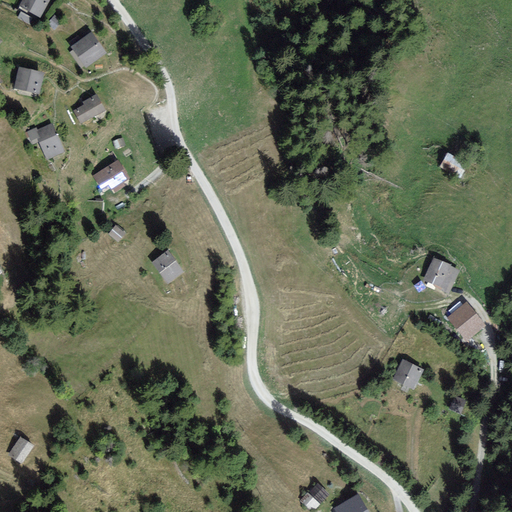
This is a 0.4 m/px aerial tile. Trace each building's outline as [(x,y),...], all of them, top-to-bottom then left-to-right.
[(49,0),(23,0),(19,7),(40,18),(49,0)] [(61,23),(54,17),(47,25),(55,31),(61,23)] [(107,54),(91,33),(70,48),(86,69),(107,54)] [(44,73),(18,68),(13,90),(39,96),(44,73)] [(84,106),(73,111),(80,124),(106,111),(97,94),(82,102),(84,106)] [(65,151),(52,124),(27,135),(32,146),(39,143),(47,160),(65,151)] [(468,164),(446,153),(437,170),(459,182),(468,164)] [(118,160),(92,176),(101,191),(110,186),(113,192),(131,181),(118,160)] [(125,233),(115,226),(108,235),(117,242),(125,233)] [(169,250),(152,262),(168,284),(185,272),(169,250)] [(460,270),(433,258),(423,280),(450,292),(460,270)] [(467,302),(446,319),(465,343),(486,326),(467,302)] [(423,371),(401,361),(392,383),(414,392),(423,371)] [(466,403),(453,398),(447,412),(460,417),(466,403)] [(32,447),(18,438),(6,455),(20,464),(32,447)] [(320,486),(300,503),(308,511),(314,511),(331,498),(320,486)] [(374,511),(361,489),(332,506),(336,511),(374,511)]
